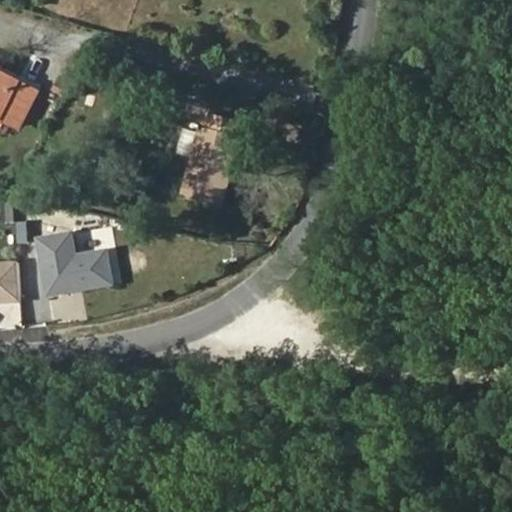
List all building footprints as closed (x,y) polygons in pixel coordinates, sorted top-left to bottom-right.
[(0,71),(0,118),(0,119),(25,130),(43,91),(0,71)] [(243,132),(248,115),(217,106),(212,124),(207,123),(205,128),(198,152),(188,189),(226,201),(247,133),(243,132)] [(198,152),(205,128),(190,123),(183,147),(198,152)] [(70,226),(35,231),(44,289),(109,279),(104,244),(73,249),(70,226)] [(0,294),(20,293),(17,253),(0,254),(0,294)]
